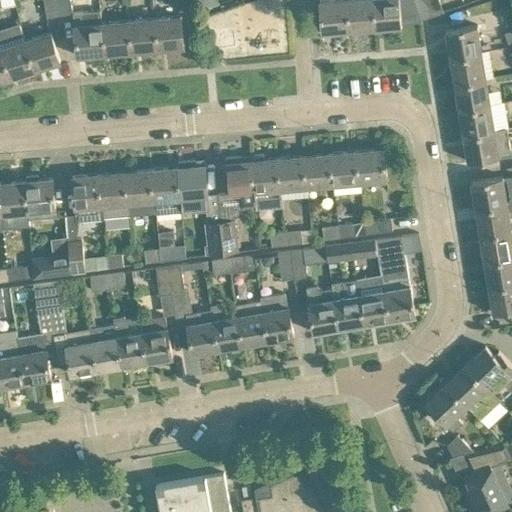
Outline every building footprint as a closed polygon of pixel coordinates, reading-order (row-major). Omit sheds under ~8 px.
[(44,0),(47,17),(61,15),(57,0),(44,0)] [(73,12),(70,0),(57,0),(61,15),(73,12)] [(346,0),(321,0),(319,0),(322,32),(349,30),(346,0)] [(375,28),(373,0),(346,0),(349,30),(375,28)] [(373,0),(375,28),(402,25),(402,21),(421,20),(421,21),(422,21),(422,17),(418,6),(415,0),(373,0)] [(444,11),(444,10),(440,0),(434,0),(418,6),(422,17),(422,19),(444,11)] [(281,4),(214,7),(215,54),(283,52),(281,4)] [(78,55),(105,53),(102,22),(101,9),(74,12),(78,55)] [(182,15),(162,17),(155,17),(157,48),(184,46),(182,15)] [(131,50),(157,48),(155,17),(128,19),(131,50)] [(105,53),(131,50),(128,19),(102,22),(105,53)] [(20,22),(0,28),(0,44),(10,77),(23,73),(25,77),(35,74),(33,69),(35,69),(26,39),(20,22)] [(446,29),(451,56),(483,51),(478,24),(446,29)] [(51,31),(26,39),(35,69),(61,61),(51,31)] [(0,80),(10,77),(0,45),(0,80)] [(455,82),(487,77),(483,51),(451,56),(455,82)] [(487,77),(455,82),(460,108),(491,103),(487,77)] [(491,103),(460,108),(464,134),(496,129),(491,103)] [(496,129),(464,134),(469,161),(482,158),(483,160),(487,160),(486,158),(500,156),(511,153),(511,144),(509,127),(496,129)] [(385,147),(358,150),(360,181),(388,178),(385,147)] [(334,183),(360,181),(358,150),(331,152),(334,183)] [(334,183),(331,152),(305,154),(308,186),(334,183)] [(279,157),(282,188),(308,186),(305,154),(279,157)] [(228,192),(218,193),(220,219),(235,217),(242,210),(257,208),(256,191),(253,159),(241,160),(240,155),(226,156),(226,162),(227,182),(228,192)] [(283,198),(282,188),(279,157),(253,159),(256,191),(257,208),(283,206),(283,198)] [(195,159),(178,160),(179,166),(182,197),(194,196),(196,211),(204,210),(210,209),(209,195),(208,194),(208,183),(206,163),(195,164),(195,159)] [(179,166),(152,168),(157,212),(157,213),(183,211),(182,197),(179,166)] [(130,215),(157,212),(152,168),(126,171),(130,215)] [(126,171),(100,173),(104,217),(130,215),(126,171)] [(73,175),(75,195),(76,207),(77,220),(104,217),(100,173),(73,175)] [(30,218),(57,216),(55,197),(53,177),(39,178),(39,174),(26,175),(27,179),(26,179),(30,218)] [(472,180),(476,207),(508,202),(504,175),(472,180)] [(26,179),(0,181),(0,183),(4,226),(30,224),(29,218),(30,218),(26,179)] [(511,201),(508,202),(476,207),(481,233),(511,227),(511,224),(511,216),(511,201)] [(235,217),(220,219),(220,221),(225,251),(239,249),(235,217)] [(365,220),(366,233),(393,230),(391,217),(365,220)] [(205,221),(209,253),(225,251),(220,221),(220,219),(205,221)] [(365,220),(338,224),(340,237),(366,233),(365,220)] [(338,224),(323,226),(325,239),(340,237),(338,224)] [(485,259),(511,254),(511,227),(481,233),(485,259)] [(285,231),(287,244),(302,241),(300,228),(285,231)] [(270,233),(272,246),(287,244),(285,231),(270,233)] [(402,234),(376,238),(378,252),(379,252),(381,264),(406,260),(402,234)] [(82,238),(69,240),(70,252),(72,271),(86,269),(82,238)] [(376,238),(352,241),(354,255),(378,252),(376,238)] [(352,241),(327,244),(329,259),(354,255),(352,241)] [(174,244),(160,246),(162,260),(176,258),(174,244)] [(144,249),(146,262),(162,260),(160,246),(144,249)] [(306,266),(303,248),(303,247),(292,248),(295,277),(307,275),(306,266)] [(282,279),(295,277),(292,248),(278,250),(280,265),(282,279)] [(53,254),(32,257),(35,276),(72,271),(70,252),(53,254)] [(107,254),(108,266),(124,264),(122,252),(107,254)] [(257,268),(255,253),(230,257),(232,271),(257,268)] [(511,254),(485,259),(489,285),(511,281),(511,254)] [(214,273),(232,271),(230,257),(212,259),(214,273)] [(416,314),(409,273),(406,260),(381,264),(383,278),(390,319),(416,314)] [(169,265),(173,293),(185,291),(181,263),(169,265)] [(22,265),(8,267),(9,279),(23,277),(22,265)] [(169,265),(156,266),(160,295),(173,293),(169,265)] [(0,280),(9,279),(8,267),(0,267),(0,280)] [(108,272),(110,287),(126,285),(124,270),(108,272)] [(92,290),(110,287),(108,272),(90,275),(92,290)] [(368,276),(357,278),(358,279),(360,293),(365,323),(376,321),(376,326),(390,323),(389,319),(390,319),(383,278),(369,280),(368,276)] [(51,312),(64,310),(59,279),(46,281),(51,312)] [(364,323),(365,323),(360,293),(346,296),(344,280),(333,282),(333,286),(335,298),(340,327),(349,326),(350,326),(351,329),(355,331),(359,331),(362,329),(365,327),(364,323)] [(39,313),(51,312),(46,281),(34,282),(39,313)] [(511,281),(489,285),(494,312),(510,309),(511,319),(511,281)] [(333,286),(319,289),(318,284),(307,286),(310,302),(311,312),(315,332),(340,327),(335,298),(333,286)] [(289,306),(288,306),(286,291),(261,296),(262,299),(269,340),(294,335),(289,306)] [(239,314),(244,344),(269,340),(262,299),(237,304),(239,314)] [(222,303),(211,304),(214,318),(219,348),(228,347),(229,349),(233,351),(241,349),(244,346),(244,344),(239,314),(225,317),(222,303)] [(64,310),(51,312),(59,364),(70,362),(72,374),(98,369),(91,326),(67,331),(64,310)] [(186,312),(188,323),(193,353),(219,348),(214,318),(201,321),(199,310),(186,312)] [(42,332),(18,336),(26,382),(52,377),(50,365),(59,364),(51,312),(39,313),(42,332)] [(125,314),(114,316),(115,322),(123,365),(147,361),(142,331),(128,333),(125,314)] [(173,356),(170,337),(166,314),(140,318),(142,331),(147,361),(173,356)] [(115,322),(91,326),(98,369),(123,365),(115,322)] [(0,380),(1,386),(26,382),(18,336),(0,338),(0,380)] [(511,363),(499,350),(495,354),(486,345),(485,345),(486,346),(467,364),(488,387),(499,399),(511,387),(511,363)] [(499,399),(488,387),(467,364),(447,383),(468,405),(481,418),(501,401),(499,399)] [(468,405),(447,383),(428,400),(427,399),(426,400),(454,429),(463,421),(457,415),(468,405)] [(471,451),(474,450),(458,434),(448,444),(453,454),(471,451)] [(466,474),(465,474),(471,488),(475,495),(470,498),(475,511),(490,511),(491,511),(490,510),(509,501),(511,499),(511,487),(509,481),(501,464),(511,458),(511,457),(511,456),(511,442),(485,450),(471,452),(478,468),(466,474)] [(272,492),(241,498),(243,511),(327,511),(325,507),(321,498),(310,478),(310,480),(306,481),(298,469),(271,482),(270,481),(272,492)] [(231,511),(224,472),(156,484),(161,511),(231,511)]
